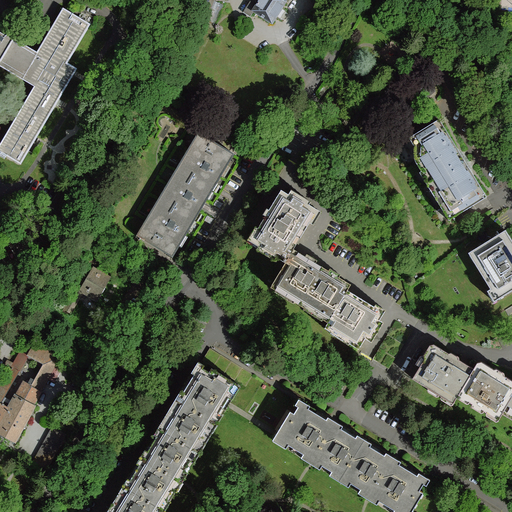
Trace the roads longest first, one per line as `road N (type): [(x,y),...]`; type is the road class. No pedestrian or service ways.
road 1 (residential): [(36,511),(361,0)]
road 2 (residential): [(397,0),(511,184)]
